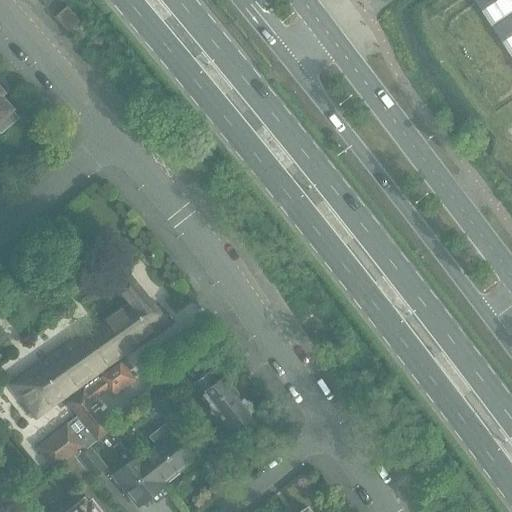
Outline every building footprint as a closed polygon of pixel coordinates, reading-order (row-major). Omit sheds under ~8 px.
[(511,0),(471,0),(511,59),(511,0)] [(81,22),(67,6),(54,17),(68,33),(81,22)] [(18,118),(0,97),(0,94),(2,93),(0,91),(0,139),(3,137),(0,134),(18,118)] [(135,381),(122,362),(119,358),(168,323),(163,317),(167,313),(161,305),(157,309),(130,276),(116,287),(128,302),(85,333),(84,331),(82,333),(83,334),(73,341),(72,340),(70,341),(71,343),(62,349),(60,348),(59,349),(60,350),(50,357),(49,356),(47,357),(48,359),(39,366),(37,364),(36,365),(37,367),(25,375),(24,373),(22,375),(23,377),(11,385),(35,420),(48,410),(49,412),(51,411),(50,409),(62,401),(63,403),(64,402),(77,417),(38,448),(55,470),(62,465),(74,456),(76,459),(78,457),(89,449),(114,429),(93,402),(106,392),(111,398),(135,381)] [(251,403),(242,400),(241,400),(224,379),(219,383),(211,373),(195,386),(196,387),(192,391),(198,398),(202,394),(209,404),(211,413),(220,417),(228,427),(232,432),(253,415),(252,414),(253,413),(251,403)] [(178,411),(162,391),(151,399),(167,420),(178,411)] [(156,447),(142,458),(162,483),(193,458),(186,449),(173,433),(172,433),(165,424),(148,437),(156,447)] [(89,449),(78,457),(95,477),(106,468),(89,449)] [(139,455),(114,475),(139,506),(150,498),(164,486),(162,483),(142,458),(139,455)] [(74,456),(62,465),(79,485),(90,476),(76,459),(74,456)] [(21,496),(0,480),(0,497),(3,500),(10,505),(21,496)] [(101,511),(98,507),(97,508),(91,500),(90,501),(83,493),(76,499),(58,511),(101,511)]
